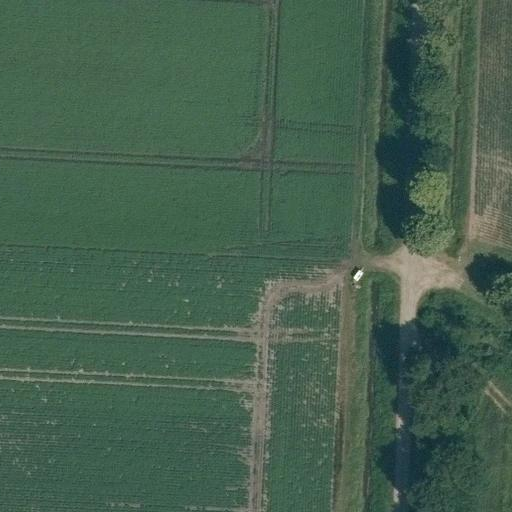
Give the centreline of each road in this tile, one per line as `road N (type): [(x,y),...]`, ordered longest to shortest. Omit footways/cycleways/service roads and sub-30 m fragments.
road 1 (track): [(413,0),(389,511)]
road 2 (track): [(511,310),(400,258)]
